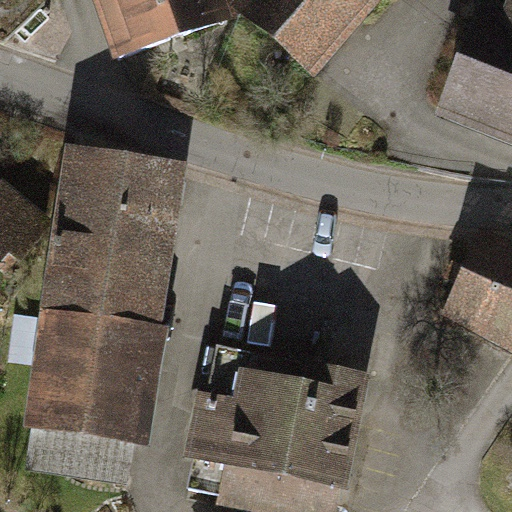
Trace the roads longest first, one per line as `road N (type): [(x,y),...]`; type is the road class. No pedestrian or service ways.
road 1 (residential): [(511,212),(335,191),(0,80)]
road 2 (residential): [(468,511),(460,501),(467,454),(511,385)]
